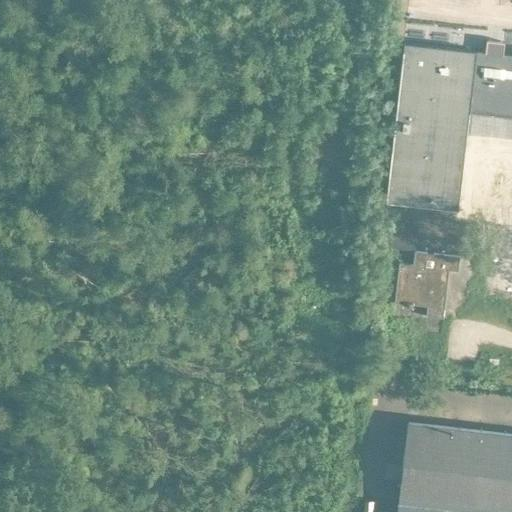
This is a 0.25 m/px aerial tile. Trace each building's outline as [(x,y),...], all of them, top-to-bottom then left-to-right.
[(470,118),(469,120),(511,124),(511,62),(503,62),(504,50),(487,48),(485,60),(476,59),(475,74),(470,118)] [(404,50),(386,209),(458,217),(469,120),(470,118),(475,74),(443,70),(438,64),(439,54),(404,50)] [(393,230),(391,255),(415,258),(416,258),(419,233),(393,230)] [(415,258),(413,272),(399,270),(394,310),(406,312),(406,314),(413,315),(413,313),(427,315),(426,324),(443,326),(444,324),(443,324),(449,277),(458,278),(460,263),(416,258),(415,258)] [(511,511),(511,441),(408,429),(397,511),(511,511)]
